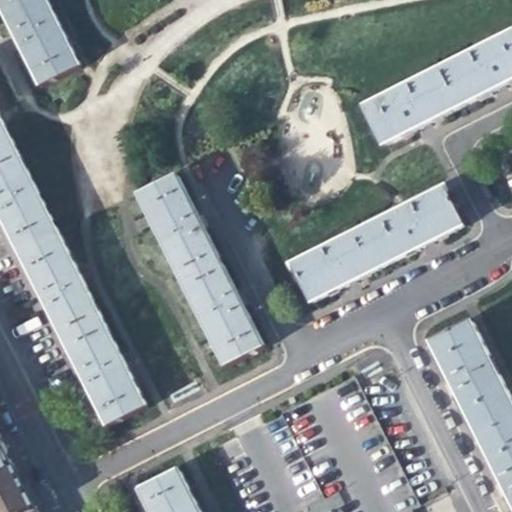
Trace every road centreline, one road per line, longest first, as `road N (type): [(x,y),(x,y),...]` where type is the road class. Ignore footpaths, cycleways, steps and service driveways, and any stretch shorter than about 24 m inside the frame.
road 1 (residential): [(388,316),(60,490)]
road 2 (residential): [(482,511),(388,316)]
road 3 (residential): [(511,244),(388,316)]
road 4 (residential): [(0,371),(60,490)]
